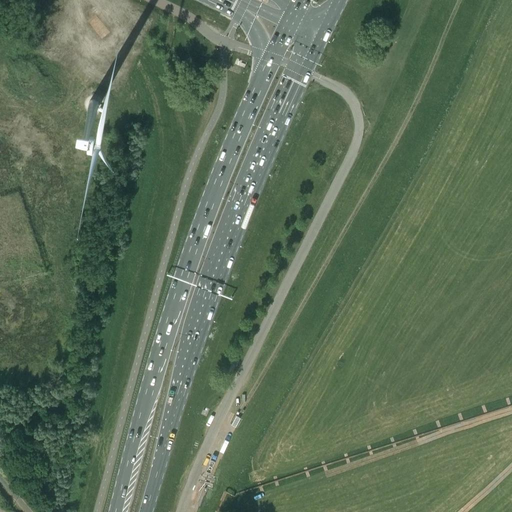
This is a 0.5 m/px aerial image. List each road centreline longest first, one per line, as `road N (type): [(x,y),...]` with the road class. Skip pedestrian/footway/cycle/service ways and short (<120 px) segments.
road 1 (unclassified): [(180,511),(361,130),(351,100),(303,71)]
road 2 (trunk): [(272,57),(165,328),(118,511)]
road 3 (trunk): [(147,511),(252,182),(303,71)]
road 4 (unclassified): [(272,57),(216,39),(153,0)]
